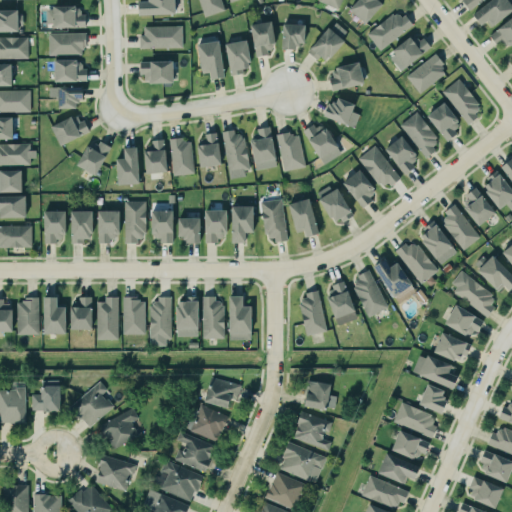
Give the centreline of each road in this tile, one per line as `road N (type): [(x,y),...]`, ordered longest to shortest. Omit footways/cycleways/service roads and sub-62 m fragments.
road 1 (residential): [(511,122),(351,249),(315,262),(273,272),(0,267)]
road 2 (residential): [(273,272),(273,387),(221,511)]
road 3 (residential): [(511,325),(427,511)]
road 4 (residential): [(291,92),(116,116)]
road 5 (residential): [(511,110),(424,0)]
